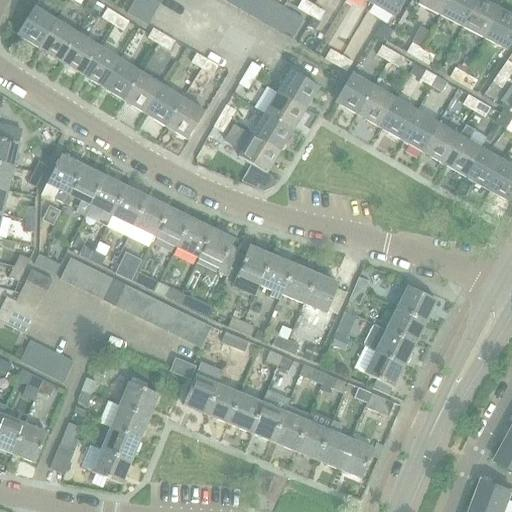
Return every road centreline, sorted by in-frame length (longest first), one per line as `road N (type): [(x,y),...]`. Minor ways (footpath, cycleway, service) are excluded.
road 1 (residential): [(509,285),(224,199),(0,71)]
road 2 (tertiary): [(394,511),(509,285)]
road 3 (residential): [(448,511),(511,387)]
